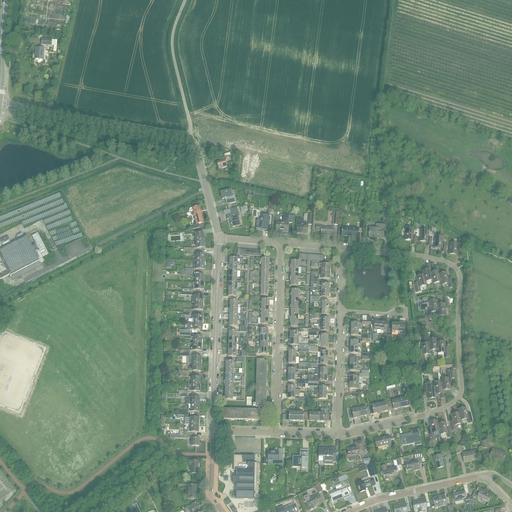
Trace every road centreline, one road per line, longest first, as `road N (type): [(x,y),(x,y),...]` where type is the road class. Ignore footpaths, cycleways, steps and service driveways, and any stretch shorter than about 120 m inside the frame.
road 1 (residential): [(212,430),(219,238)]
road 2 (residential): [(458,338),(460,276),(453,265),(339,247)]
road 3 (residential): [(276,432),(280,242)]
road 4 (residential): [(335,433),(442,409),(460,396),(458,338)]
road 5 (unclassified): [(185,137),(0,105)]
road 6 (residential): [(347,511),(481,476)]
road 7 (unclassified): [(190,128),(172,39),(184,0)]
road 8 (residential): [(335,433),(338,311)]
